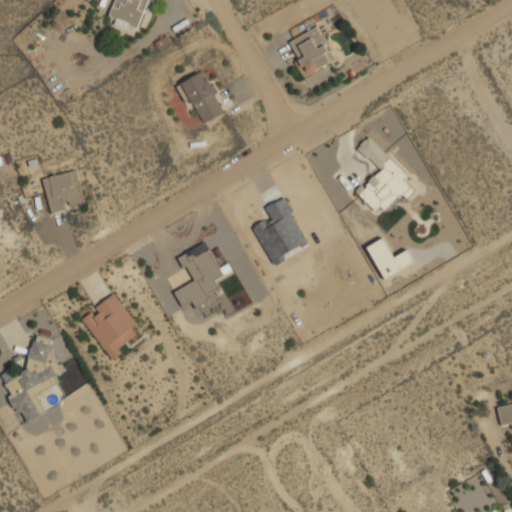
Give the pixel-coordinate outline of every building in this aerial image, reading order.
[(147,0),(114,0),(110,16),(117,18),(115,24),(138,32),(147,0)] [(288,40),(305,74),(336,59),(319,25),(288,40)] [(200,122),(225,110),(206,69),(180,81),(200,122)] [(374,210),(379,205),(383,209),(402,193),(407,198),(416,190),(405,179),(408,177),(370,135),(357,146),(379,169),(356,191),(374,210)] [(51,211),(85,203),(78,169),(43,176),(51,211)] [(195,307),(220,294),(213,279),(222,274),(206,242),(180,255),(193,281),(174,290),(182,307),(193,301),(195,307)] [(127,348),(122,341),(140,328),(115,292),(81,316),(111,360),(127,348)] [(38,392),(59,383),(62,367),(49,337),(35,334),(27,368),(21,371),(11,369),(1,373),(10,393),(10,396),(22,424),(47,413),(38,392)] [(511,403),(498,406),(502,424),(511,422),(511,403)]
